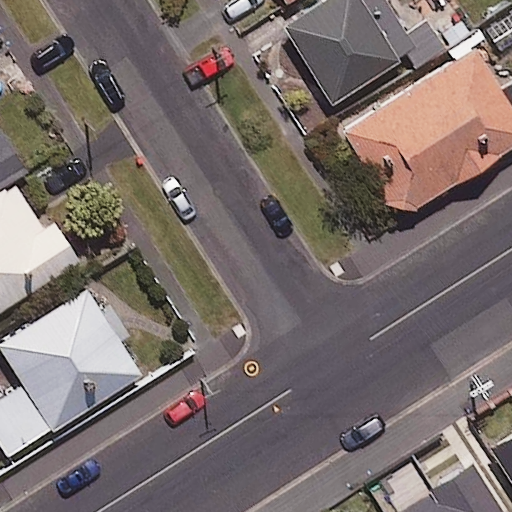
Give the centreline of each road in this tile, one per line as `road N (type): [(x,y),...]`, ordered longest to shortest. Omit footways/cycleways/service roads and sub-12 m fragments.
road 1 (residential): [(98,0),(328,364)]
road 2 (tertiary): [(96,511),(328,364)]
road 3 (tertiary): [(328,364),(511,248)]
